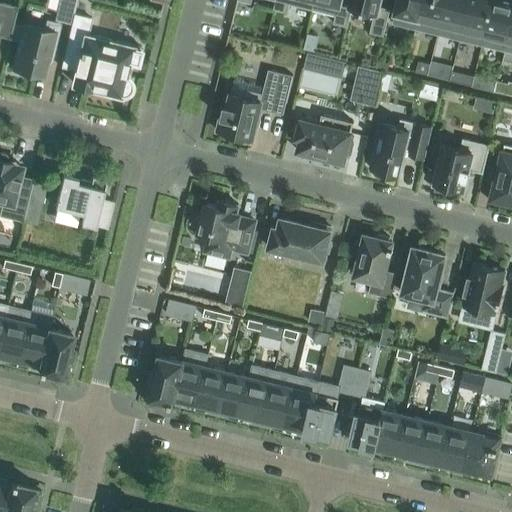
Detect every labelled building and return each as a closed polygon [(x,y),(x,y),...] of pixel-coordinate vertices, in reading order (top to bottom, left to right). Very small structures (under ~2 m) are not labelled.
[(60,0),(56,19),(71,22),(73,13),(75,14),(78,0),(60,0)] [(237,0),(251,3),(251,0),(272,0),(275,1),(273,9),(275,9),(276,0),(237,0)] [(289,4),(312,10),(314,0),(276,0),(275,9),(287,12),(289,4)] [(314,0),(312,10),(335,15),(333,23),(346,27),(352,0),(314,0)] [(370,32),(383,36),(390,9),(377,6),(378,0),(352,0),(346,27),(347,27),(351,12),(373,18),(370,32)] [(398,0),(393,23),(415,28),(421,0),(398,0)] [(421,0),(415,28),(438,34),(445,0),(421,0)] [(445,0),(438,34),(460,39),(469,0),(445,0)] [(469,0),(460,39),(482,45),(492,0),(469,0)] [(511,0),(492,0),(482,45),(504,50),(511,18),(511,0)] [(1,2),(1,3),(0,2),(0,36),(10,39),(17,6),(1,2)] [(111,93),(121,95),(124,95),(125,95),(127,94),(128,93),(129,92),(130,91),(130,90),(131,89),(132,87),(132,86),(132,85),(132,83),(131,82),(131,81),(130,80),(129,79),(128,78),(128,77),(126,76),(125,76),(128,62),(137,64),(142,47),(88,34),(92,18),(75,14),(73,13),(71,22),(60,67),(77,71),(74,83),(83,86),(82,90),(110,97),(111,93)] [(24,24),(13,68),(20,70),(19,74),(35,78),(36,74),(43,76),(47,60),(50,60),(59,24),(48,22),(46,29),(24,24)] [(416,60),(413,71),(423,74),(426,63),(416,60)] [(389,64),(377,61),(375,69),(387,72),(389,64)] [(359,65),(350,100),(376,106),(384,71),(359,65)] [(442,66),(439,77),(448,80),(451,68),(442,66)] [(217,131),(237,136),(236,140),(251,143),(260,108),(283,114),(293,75),(268,69),(261,100),(231,93),(228,106),(224,105),(217,131)] [(472,86),(475,77),(452,71),(450,80),(472,86)] [(475,76),(475,77),(472,86),(486,89),(489,80),(475,76)] [(496,81),(494,91),(506,94),(508,84),(496,81)] [(302,116),(296,138),(301,139),(298,151),(326,157),(325,161),(343,166),(346,152),(350,153),(353,142),(349,141),(351,132),(354,122),(323,114),(321,120),(302,116)] [(431,127),(417,123),(417,124),(401,120),(399,127),(382,123),(371,168),(385,172),(384,175),(398,179),(403,156),(410,158),(411,155),(424,158),(431,127)] [(434,190),(452,194),(453,189),(462,191),(465,180),(467,181),(470,170),(483,173),(490,145),(463,138),(460,148),(442,143),(437,161),(441,162),(434,190)] [(498,168),(495,168),(491,184),(495,185),(491,202),(506,206),(507,202),(511,202),(511,145),(505,144),(498,168)] [(22,166),(20,165),(11,163),(11,161),(8,160),(9,159),(8,157),(8,156),(7,155),(6,154),(5,153),(4,152),(3,152),(1,152),(0,151),(0,200),(2,201),(0,209),(0,215),(23,221),(33,178),(20,175),(21,170),(21,167),(22,166)] [(92,176),(91,181),(63,174),(55,207),(83,214),(80,223),(95,227),(95,225),(107,228),(114,201),(102,198),(107,180),(92,176)] [(28,199),(23,221),(32,223),(37,201),(28,199)] [(189,221),(189,223),(189,224),(189,225),(189,226),(189,227),(190,228),(190,229),(191,230),(192,231),(193,232),(194,233),(196,233),(209,236),(206,250),(230,256),(232,248),(247,252),(255,220),(239,217),(240,213),(236,212),(238,204),(221,200),(219,206),(206,203),(203,214),(201,214),(200,214),(198,214),(196,214),(194,215),(192,216),(192,217),(191,217),(190,218),(189,220),(189,221)] [(281,219),(279,229),(274,228),(271,241),(269,248),(323,261),(325,251),(329,252),(331,242),(328,241),(331,227),(312,222),(311,226),(281,219)] [(355,276),(372,280),(369,292),(391,297),(396,274),(385,271),(390,251),(392,251),(393,248),(391,247),(392,242),(389,241),(390,237),(376,234),(375,238),(365,235),(363,241),(355,276)] [(402,293),(425,298),(422,310),(448,316),(453,293),(439,290),(440,283),(438,282),(445,255),(413,247),(402,293)] [(16,270),(18,262),(4,259),(2,267),(16,270)] [(31,266),(18,262),(16,270),(30,274),(31,266)] [(468,277),(464,294),(467,295),(464,307),(494,314),(495,309),(498,310),(504,285),(502,284),(505,270),(475,262),(471,278),(468,277)] [(228,297),(246,301),(253,269),(235,265),(228,297)] [(62,273),(54,271),(51,285),(59,287),(62,273)] [(85,294),(88,280),(63,273),(60,287),(85,294)] [(192,320),(195,306),(170,300),(167,313),(167,314),(192,320)] [(3,356),(17,360),(30,311),(7,305),(4,317),(5,317),(0,335),(0,360),(2,361),(3,360),(2,360),(3,356)] [(203,316),(216,319),(218,312),(205,308),(203,316)] [(311,308),(309,320),(321,322),(323,310),(311,308)] [(30,369),(39,371),(50,328),(53,316),(30,311),(17,360),(32,363),(31,367),(30,369)] [(232,315),(218,312),(216,319),(230,323),(232,315)] [(326,317),(322,329),(330,331),(333,319),(326,317)] [(247,327),(261,330),(263,322),(249,319),(247,327)] [(276,326),(263,322),(261,330),(274,334),(276,326)] [(322,329),(309,326),(307,333),(306,340),(327,345),(330,331),(322,329)] [(50,328),(39,371),(42,372),(41,374),(54,377),(54,375),(64,377),(66,368),(69,368),(73,352),(68,350),(72,333),(50,328)] [(299,331),(285,328),(283,336),(297,339),(299,331)] [(383,328),(379,343),(389,346),(393,330),(383,328)] [(483,368),(496,372),(506,333),(492,330),(483,368)] [(412,351),(399,348),(397,356),(410,359),(412,351)] [(209,354),(208,354),(185,349),(182,360),(172,403),(181,405),(181,404),(181,400),(197,404),(206,366),(209,354)] [(168,405),(169,403),(172,403),(182,360),(160,355),(156,372),(151,371),(147,387),(149,388),(147,397),(157,400),(156,402),(168,405)] [(425,371),(439,374),(441,366),(427,363),(425,371)] [(226,411),(240,414),(252,365),(251,365),(249,376),(227,371),(217,414),(225,416),(225,415),(226,411)] [(253,423),(261,425),(275,370),(252,365),(240,414),(255,418),(254,422),(253,422),(253,423)] [(340,391),(352,393),(358,368),(345,365),(339,386),(319,381),(306,436),(314,438),(314,437),(313,436),(314,432),(318,433),(318,432),(330,435),(339,399),(338,398),(340,391)] [(209,412),(217,414),(227,371),(206,366),(197,404),(210,407),(209,411),(209,412)] [(455,369),(441,366),(439,374),(453,377),(455,369)] [(373,452),(383,409),(385,402),(365,397),(371,371),(358,368),(352,393),(363,396),(361,404),(360,404),(351,441),(363,444),(366,445),(366,449),(365,449),(365,450),(373,452)] [(270,422),(285,425),(297,376),(275,370),(261,425),(269,427),(270,426),(269,426),(270,422)] [(482,391),(485,377),(463,371),(460,385),(482,391)] [(297,434),(306,436),(319,381),(297,376),(285,425),(299,429),(298,433),(297,434)] [(511,383),(486,377),(483,391),(508,397),(511,383)] [(405,415),(383,409),(373,452),(381,454),(381,453),(382,449),(396,452),(405,415)] [(428,420),(405,415),(396,452),(411,456),(410,460),(409,460),(409,461),(417,463),(428,420)] [(450,426),(428,420),(417,463),(425,465),(426,464),(425,464),(426,460),(441,463),(450,426)] [(450,426),(441,463),(455,467),(454,471),(453,472),(462,474),(464,469),(473,431),(450,426)] [(485,434),(473,431),(464,469),(488,475),(491,466),(493,466),(498,448),(497,448),(500,435),(486,432),(485,434)] [(5,511),(13,481),(0,478),(0,511),(5,511)] [(15,482),(13,481),(5,511),(33,511),(37,497),(35,497),(37,487),(27,485),(28,482),(15,479),(15,482)]
